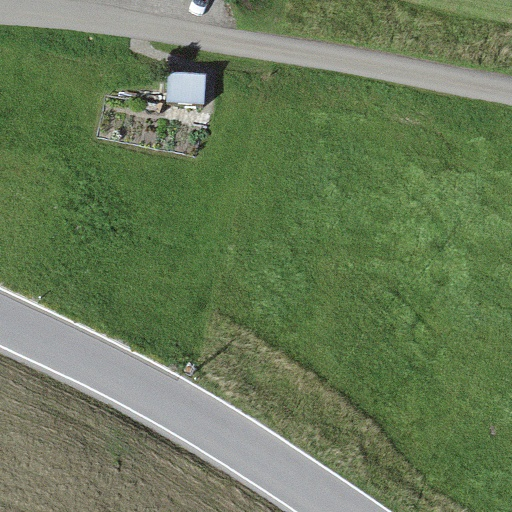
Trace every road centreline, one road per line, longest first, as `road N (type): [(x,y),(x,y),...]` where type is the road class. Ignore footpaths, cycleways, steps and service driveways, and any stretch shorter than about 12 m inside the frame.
road 1 (residential): [(0,15),(108,25),(511,97)]
road 2 (tertiary): [(0,310),(244,433),(354,511)]
